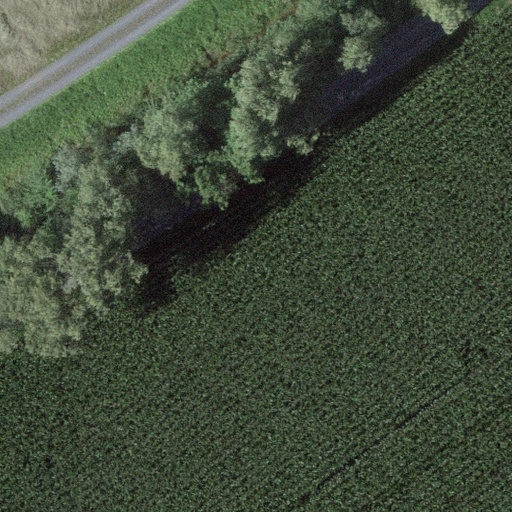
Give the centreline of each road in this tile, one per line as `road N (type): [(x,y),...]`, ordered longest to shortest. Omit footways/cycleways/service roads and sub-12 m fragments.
road 1 (track): [(466,0),(329,115),(0,305)]
road 2 (track): [(0,115),(194,0)]
